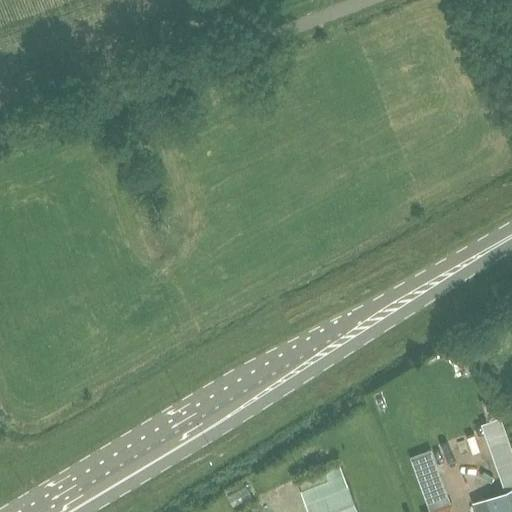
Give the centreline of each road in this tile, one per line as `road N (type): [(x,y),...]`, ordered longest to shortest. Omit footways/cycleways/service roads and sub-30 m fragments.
road 1 (primary): [(50,511),(511,232)]
road 2 (unclassified): [(0,138),(369,0)]
